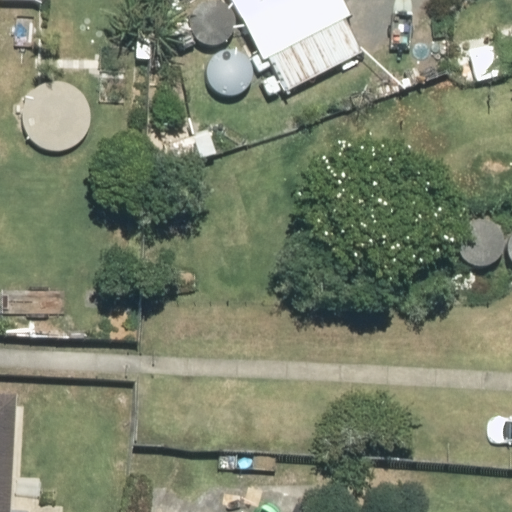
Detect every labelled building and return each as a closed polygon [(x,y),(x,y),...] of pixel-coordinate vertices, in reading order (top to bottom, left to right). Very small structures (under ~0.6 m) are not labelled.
[(346,0),(233,0),(281,87),(360,46),(344,16),(352,12),(346,0)] [(200,59),(169,72),(193,130),(224,117),(200,59)] [(50,155),(63,155),(70,153),(76,150),(81,146),(85,142),(89,136),(92,130),(94,124),(94,117),(94,110),(92,104),(89,98),(86,92),(81,87),(76,84),(70,80),(64,78),(57,78),(50,78),(44,79),(38,82),(32,85),(27,89),(23,95),(20,100),(17,107),(16,113),(16,120),(17,126),(19,133),(22,138),(26,144),(31,148),(37,152),(43,154),(50,155)] [(473,140),(456,98),(411,115),(427,157),(473,140)] [(0,511),(7,511),(15,390),(0,389),(0,511)] [(293,500),(295,455),(238,452),(236,497),(293,500)]
